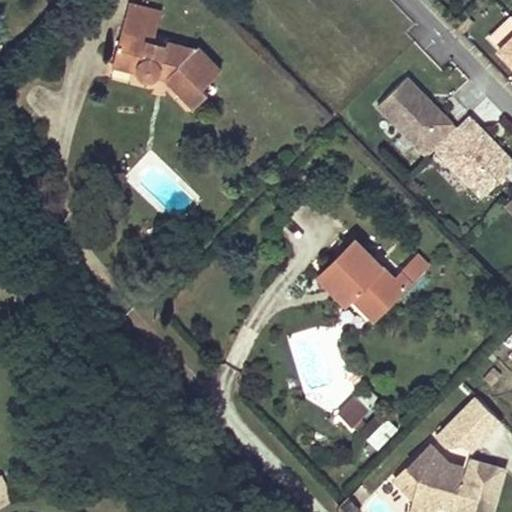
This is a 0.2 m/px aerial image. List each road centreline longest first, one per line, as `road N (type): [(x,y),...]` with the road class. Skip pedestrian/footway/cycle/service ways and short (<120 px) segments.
road 1 (track): [(324,511),(144,324)]
road 2 (residential): [(511,105),(412,0)]
